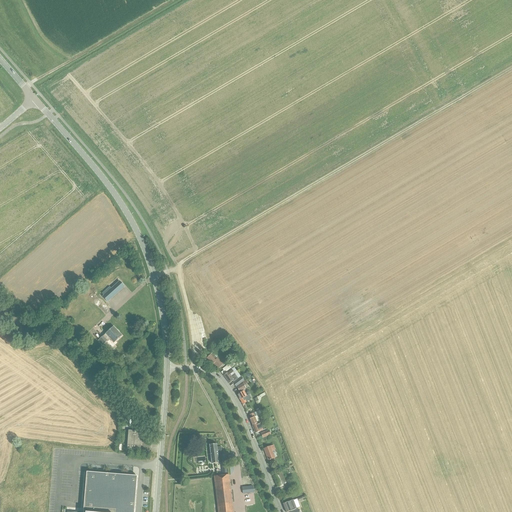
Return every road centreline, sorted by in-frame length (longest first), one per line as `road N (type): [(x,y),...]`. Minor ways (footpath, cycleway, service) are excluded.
road 1 (track): [(511,67),(153,277)]
road 2 (secondary): [(167,366),(162,312),(137,233),(104,179),(34,98)]
road 3 (residential): [(279,511),(229,391),(214,374),(193,368)]
road 4 (track): [(30,83),(172,0)]
road 5 (secondary): [(155,511),(167,366)]
